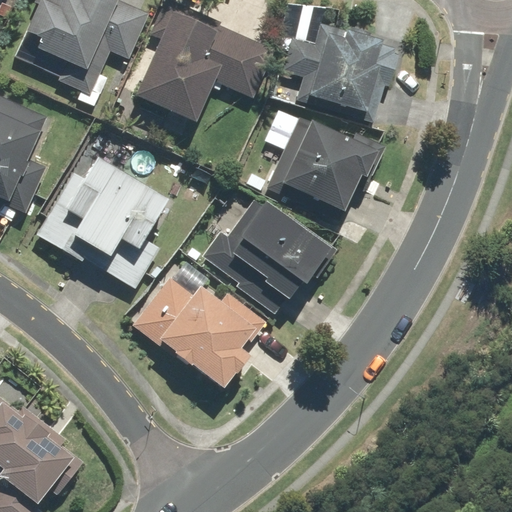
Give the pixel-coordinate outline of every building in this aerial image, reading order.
[(40,4),(14,57),(91,94),(111,53),(129,62),(153,13),(127,0),(33,0),(33,1),(40,4)] [(159,38),(134,96),(195,122),(213,81),(255,99),(277,48),(164,0),(162,0),(148,33),(159,38)] [(301,77),(295,99),(372,122),(383,86),(389,88),(402,44),(319,19),(312,41),(289,34),(278,70),(301,77)] [(45,116),(0,97),(0,204),(24,215),(45,168),(26,160),(45,116)] [(351,139),(300,115),(266,187),(342,223),(368,169),(372,171),(384,146),(355,132),(351,139)] [(167,199),(95,157),(82,179),(72,173),(35,237),(133,294),(160,248),(143,239),(167,199)] [(290,219),(256,195),(226,236),(219,232),(201,257),(237,283),(234,287),(279,319),(332,245),(292,216),(290,219)] [(166,276),(130,325),(220,390),(268,324),(226,293),(220,302),(198,286),(191,294),(166,276)] [(41,511),(81,462),(0,398),(0,511),(41,511)]
